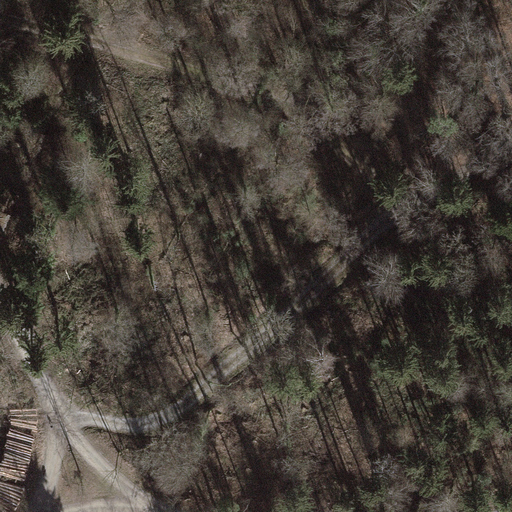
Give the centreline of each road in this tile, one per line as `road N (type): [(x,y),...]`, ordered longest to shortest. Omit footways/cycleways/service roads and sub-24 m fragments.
road 1 (track): [(0,20),(155,56),(315,125),(402,210)]
road 2 (track): [(64,423),(157,423),(230,371),(402,210)]
road 3 (track): [(0,300),(64,423)]
road 4 (track): [(64,423),(159,511)]
road 5 (track): [(402,210),(511,143)]
